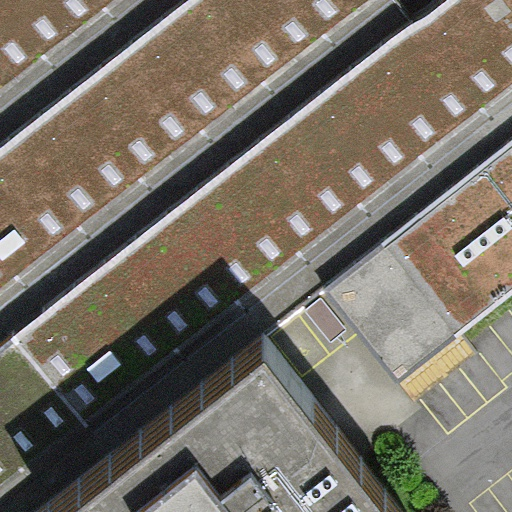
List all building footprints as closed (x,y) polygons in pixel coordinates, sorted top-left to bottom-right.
[(0,511),(50,511),(59,505),(304,314),(511,152),(511,0),(452,0),(417,28),(0,352),(0,511)] [(0,352),(417,28),(395,0),(197,0),(0,153),(0,352)] [(0,0),(0,153),(197,0),(0,0)] [(511,152),(304,314),(374,404),(511,291),(511,152)] [(304,314),(59,505),(64,511),(429,511),(447,498),(412,453),(374,404),(304,314)]
